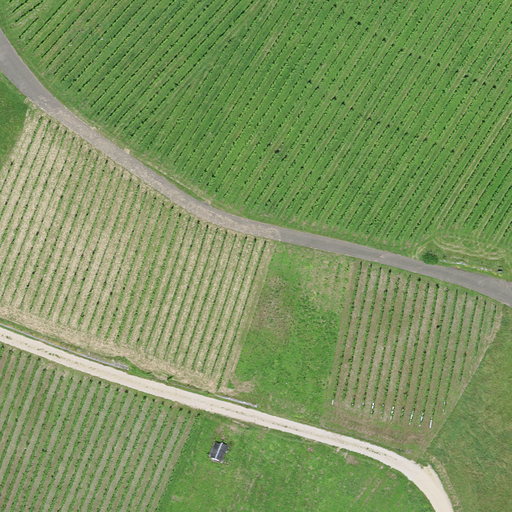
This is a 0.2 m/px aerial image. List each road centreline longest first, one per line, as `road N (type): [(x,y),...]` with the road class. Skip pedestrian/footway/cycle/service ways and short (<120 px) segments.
road 1 (track): [(511,299),(209,218),(28,91),(0,59)]
road 2 (track): [(0,336),(381,458),(420,483),(440,511)]
